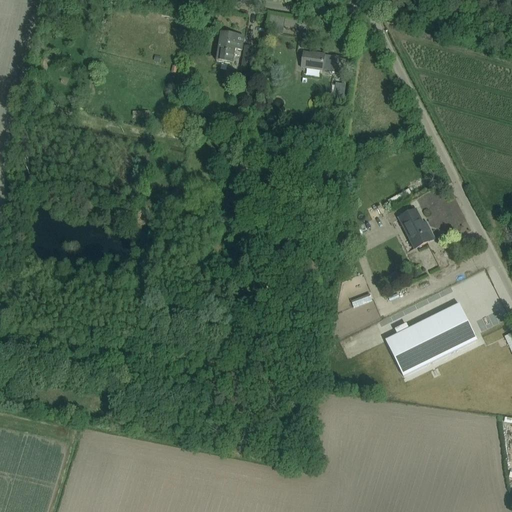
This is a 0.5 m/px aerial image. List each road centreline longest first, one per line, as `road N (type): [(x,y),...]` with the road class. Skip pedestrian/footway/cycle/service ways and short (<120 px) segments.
road 1 (unclassified): [(511,300),(368,8)]
road 2 (unclassified): [(368,8),(338,14),(246,0)]
